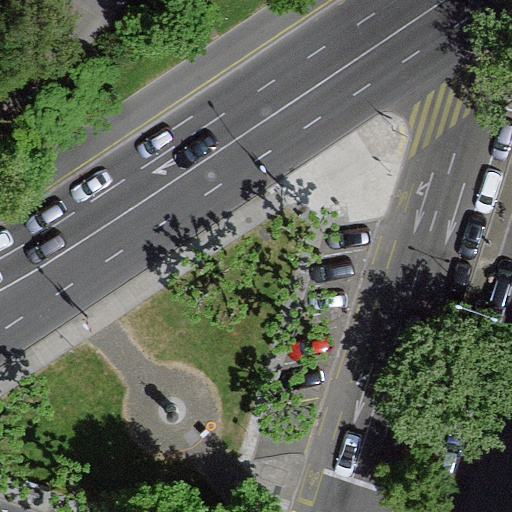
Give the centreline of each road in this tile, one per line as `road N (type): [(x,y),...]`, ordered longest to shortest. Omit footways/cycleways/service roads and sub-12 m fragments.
road 1 (tertiary): [(490,0),(335,511)]
road 2 (primary): [(438,0),(0,287)]
